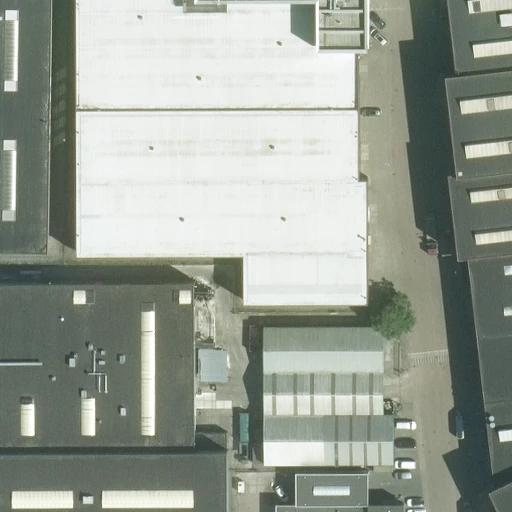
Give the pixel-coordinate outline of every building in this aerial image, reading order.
[(0,0),(0,250),(48,251),(52,0),(0,0)] [(80,0),(81,253),(241,253),(241,304),(365,304),(364,180),(356,180),(356,47),(351,47),(351,33),(356,33),(363,26),(362,0),(80,0)] [(511,254),(511,0),(449,0),(453,29),(456,61),(457,70),(447,72),(452,120),(457,156),(458,169),(450,170),(451,181),(455,221),(459,254),(460,254),(460,260),(511,254)] [(511,254),(460,260),(462,276),(463,285),(472,284),(473,292),(487,399),(511,396),(511,254)] [(195,432),(195,281),(0,281),(0,511),(227,511),(227,432),(195,432)] [(264,413),(264,463),(394,462),(393,412),(380,412),(380,373),(380,329),(264,330),(264,374),(264,413)] [(200,353),(199,388),(228,388),(229,354),(200,353)] [(511,511),(511,396),(487,399),(498,482),(489,485),(501,511),(511,511)] [(253,463),(255,463),(264,463),(264,441),(255,441),(253,441),(253,463)] [(275,511),(403,511),(404,503),(382,503),(369,503),(369,471),(296,471),(296,503),(276,503),(275,511)]
